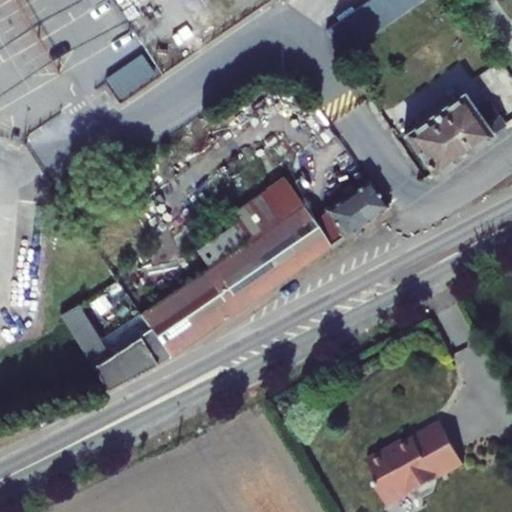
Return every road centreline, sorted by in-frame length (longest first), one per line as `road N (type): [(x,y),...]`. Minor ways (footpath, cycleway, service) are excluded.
road 1 (tertiary): [(511,203),(38,461)]
road 2 (tertiary): [(38,461),(224,380),(511,236)]
